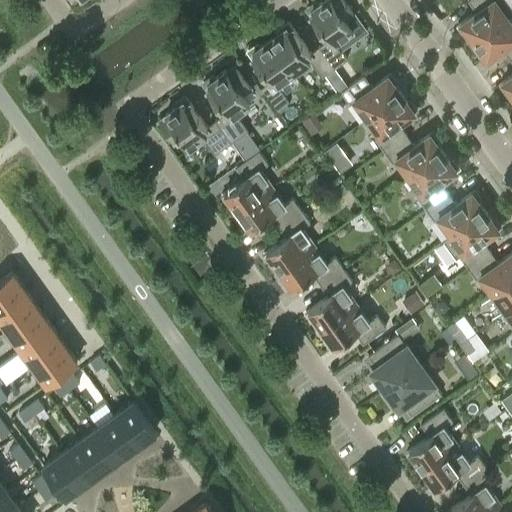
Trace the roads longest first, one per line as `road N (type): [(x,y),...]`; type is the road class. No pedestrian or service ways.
road 1 (residential): [(418,511),(131,109),(279,0)]
road 2 (unclassified): [(297,511),(0,95)]
road 3 (tertiary): [(511,168),(391,0)]
